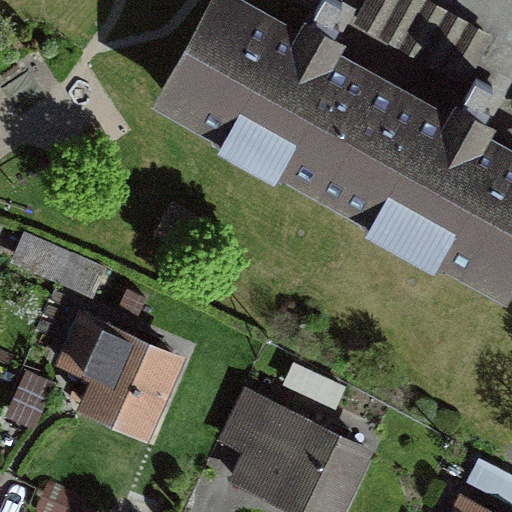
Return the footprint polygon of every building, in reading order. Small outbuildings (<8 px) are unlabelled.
[(283,160),(334,188),(388,91),(327,58),(336,41),(309,26),(306,25),(297,41),(223,0),(219,0),(166,94),(227,128),(231,119),(288,151),(283,160)] [(499,32),(440,0),(394,0),(377,31),(470,83),(499,32)] [(448,125),(388,91),(334,188),(375,211),(380,202),(448,240),(443,249),(503,282),(511,266),(511,160),(478,142),(487,126),(457,109),(448,125)] [(96,269),(28,243),(17,271),(86,297),(96,269)] [(175,354),(82,313),(62,359),(99,376),(86,405),(141,429),(175,354)] [(223,434),(251,448),(237,478),(275,496),(276,495),(311,511),(332,511),(364,446),(297,414),(297,412),(273,401),(273,402),(245,388),(223,434)] [(493,511),(461,496),(453,511),(493,511)]
